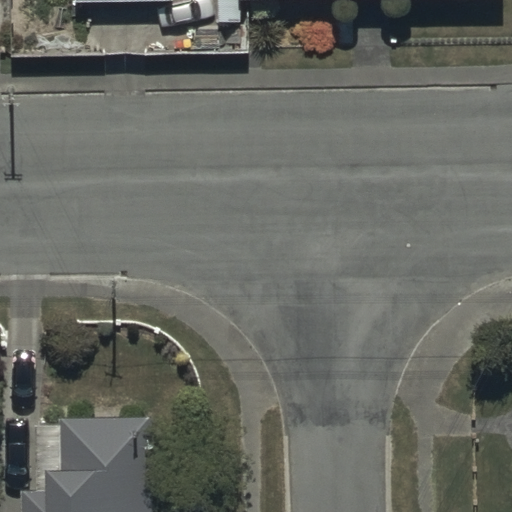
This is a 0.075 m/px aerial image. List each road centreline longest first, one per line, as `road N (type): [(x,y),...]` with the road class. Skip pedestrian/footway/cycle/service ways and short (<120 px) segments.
road 1 (residential): [(0,184),(336,176)]
road 2 (residential): [(341,511),(336,176)]
road 3 (residential): [(336,176),(511,172)]
